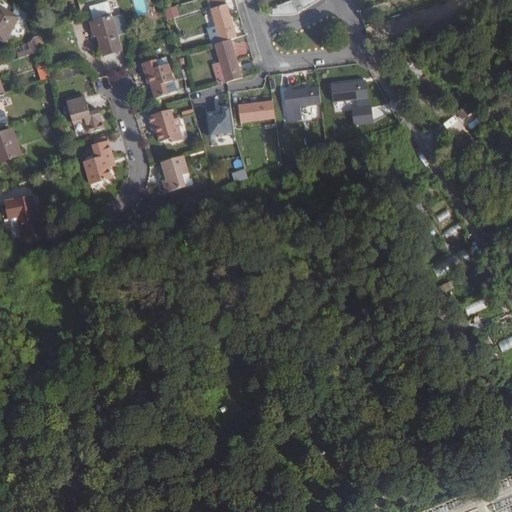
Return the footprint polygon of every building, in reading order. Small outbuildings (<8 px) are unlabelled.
[(175,0),(162,4),(164,10),(176,6),(175,0)] [(103,52),(120,47),(107,4),(91,8),(94,23),(90,24),(93,37),(97,37),(101,53),(103,52)] [(230,40),(236,38),(226,6),(210,10),(220,43),(230,40)] [(0,7),(0,39),(3,42),(16,21),(22,25),(28,16),(16,8),(12,15),(0,7)] [(123,14),(115,15),(118,34),(127,33),(123,14)] [(28,40),(33,55),(44,51),(40,37),(28,40)] [(247,37),(234,40),(237,55),(250,53),(247,37)] [(220,43),(215,45),(221,64),(226,83),(241,79),(230,40),(220,43)] [(121,50),(120,47),(103,52),(103,55),(121,50)] [(149,79),(150,84),(155,100),(168,95),(165,84),(173,82),(168,65),(158,68),(155,61),(142,65),(146,79),(149,79)] [(433,84),(417,62),(409,67),(419,81),(419,82),(425,90),(433,84)] [(217,85),(226,83),(221,64),(212,66),(217,85)] [(369,86),(334,89),(336,105),(370,102),(369,86)] [(288,109),(323,106),(321,90),(286,93),(288,109)] [(66,101),(67,104),(85,98),(84,95),(66,101)] [(85,98),(67,104),(73,123),(84,119),(89,134),(105,129),(99,111),(89,114),(87,115),(86,110),(88,109),(85,98)] [(234,129),(230,102),(220,104),(221,109),(206,111),(209,133),(234,129)] [(239,122),(274,118),(272,103),(237,106),(239,122)] [(456,114),(464,122),(473,112),(465,104),(456,114)] [(154,123),(157,134),(160,144),(171,140),(172,144),(183,141),(178,128),(176,128),(170,111),(148,117),(150,124),(154,123)] [(84,119),(73,123),(73,125),(82,122),(86,135),(89,134),(84,119)] [(12,131),(0,134),(0,162),(21,155),(12,131)] [(106,142),(104,136),(91,141),(93,147),(106,142)] [(472,138),(459,148),(468,160),(481,150),(472,138)] [(106,142),(93,147),(97,160),(84,163),(90,185),(112,179),(109,168),(107,163),(114,161),(108,142),(106,142)] [(496,153),(508,173),(511,170),(511,153),(511,152),(510,153),(506,147),(496,153)] [(183,157),(162,163),(164,172),(167,172),(169,179),(167,180),(162,182),(166,193),(185,187),(182,176),(188,174),(183,157)] [(209,167),(213,179),(218,178),(215,166),(209,167)] [(231,173),(222,177),(225,184),(234,181),(231,173)] [(32,198),(6,202),(9,219),(19,218),(22,235),(38,232),(32,198)] [(439,275),(470,258),(465,249),(434,266),(439,275)] [(443,285),(431,292),(434,298),(446,290),(443,285)] [(488,298),(464,306),(467,315),(491,307),(488,298)] [(501,351),(511,347),(511,336),(498,341),(501,351)] [(266,389),(257,393),(262,405),(271,401),(266,389)]
